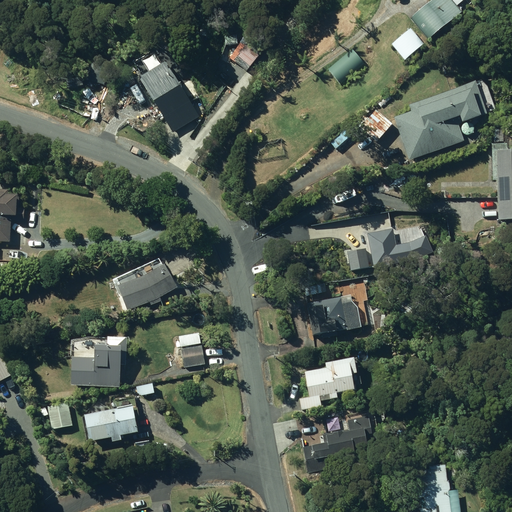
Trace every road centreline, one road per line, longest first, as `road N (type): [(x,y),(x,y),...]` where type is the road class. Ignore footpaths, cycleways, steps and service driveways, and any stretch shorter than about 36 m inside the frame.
road 1 (unclassified): [(0,117),(136,163),(201,206),(238,270),(269,463)]
road 2 (unclassified): [(269,463),(130,487),(58,511)]
